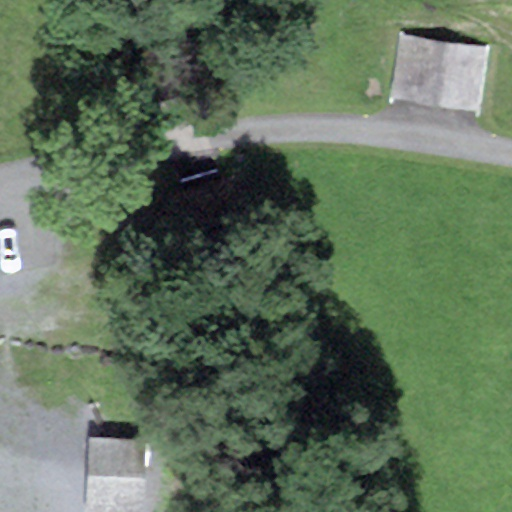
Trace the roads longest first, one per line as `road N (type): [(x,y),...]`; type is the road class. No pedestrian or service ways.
road 1 (unclassified): [(511,155),(400,137),(251,131)]
road 2 (unclassified): [(131,149),(0,183)]
road 3 (track): [(0,433),(64,455),(64,511)]
road 4 (unclassified): [(131,149),(251,131)]
